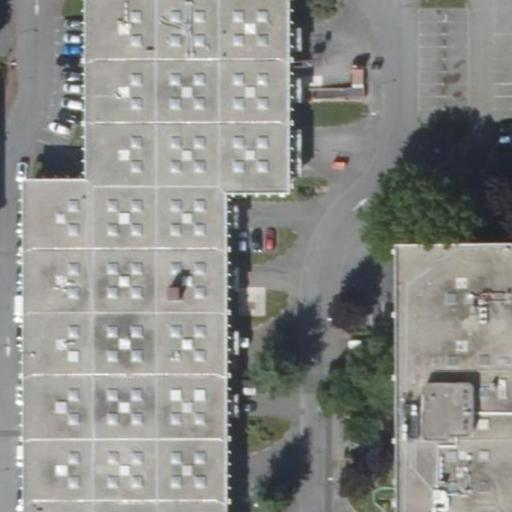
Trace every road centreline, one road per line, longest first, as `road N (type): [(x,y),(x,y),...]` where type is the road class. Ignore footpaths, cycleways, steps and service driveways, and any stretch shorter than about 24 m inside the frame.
road 1 (unclassified): [(318,511),(315,279),(333,225),(394,160),(397,0)]
road 2 (unclassified): [(32,0),(30,76),(3,181),(6,511)]
